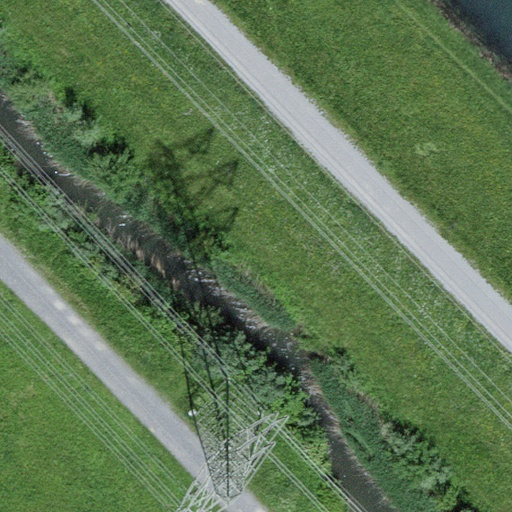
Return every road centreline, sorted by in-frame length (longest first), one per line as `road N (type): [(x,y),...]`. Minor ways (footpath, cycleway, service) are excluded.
road 1 (track): [(197,0),(511,320)]
road 2 (track): [(257,511),(0,249)]
